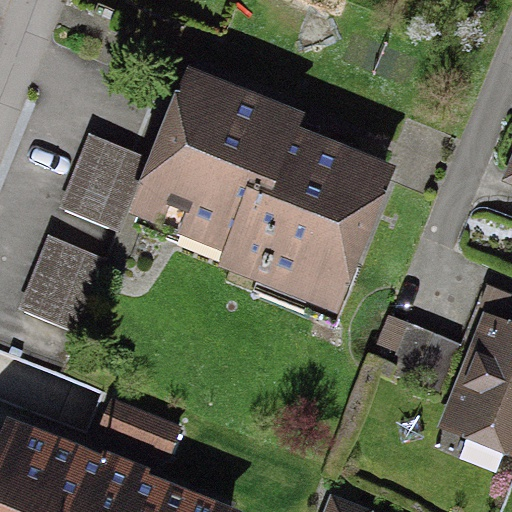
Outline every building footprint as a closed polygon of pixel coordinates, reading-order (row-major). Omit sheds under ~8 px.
[(312,119),(194,74),(139,217),(231,253),(223,275),(347,323),(404,176),(305,138),(312,119)] [(141,162),(79,140),(52,211),(114,234),(141,162)] [(97,263),(39,241),(11,313),(68,335),(97,263)] [(420,332),(404,326),(387,373),(437,392),(455,345),(439,339),(420,332)] [(511,344),(491,337),(457,428),(511,448),(511,344)] [(176,427),(104,401),(89,444),(160,470),(176,427)] [(224,511),(13,430),(0,464),(0,511),(224,511)] [(313,511),(368,511),(322,492),(313,511)]
